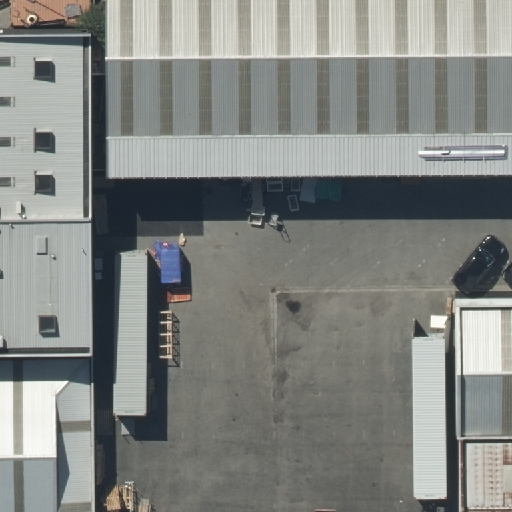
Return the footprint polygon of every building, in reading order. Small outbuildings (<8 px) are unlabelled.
[(511,0),(109,0),(110,176),(511,174),(511,0)] [(0,346),(93,346),(90,20),(0,21),(0,346)] [(511,291),(455,291),(455,423),(511,422),(511,291)] [(0,511),(88,511),(89,383),(0,383),(0,511)] [(511,511),(511,428),(458,429),(457,511),(511,511)]
